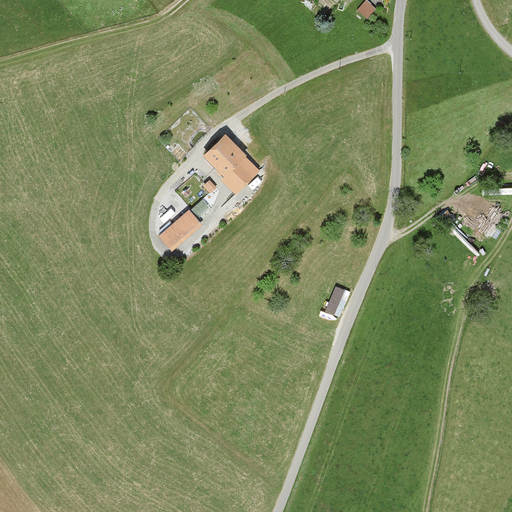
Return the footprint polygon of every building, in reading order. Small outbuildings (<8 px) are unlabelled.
[(369,0),(365,0),(358,8),(367,17),(377,7),(369,0)] [(262,170),(227,134),(203,157),(237,194),(262,170)] [(511,190),(511,182),(484,183),(484,192),(511,190)] [(207,196),(196,202),(201,212),(213,206),(207,196)] [(165,220),(174,212),(170,208),(161,215),(165,220)] [(161,235),(174,250),(203,225),(190,210),(161,235)] [(326,306),(341,313),(352,288),(337,281),(326,306)]
